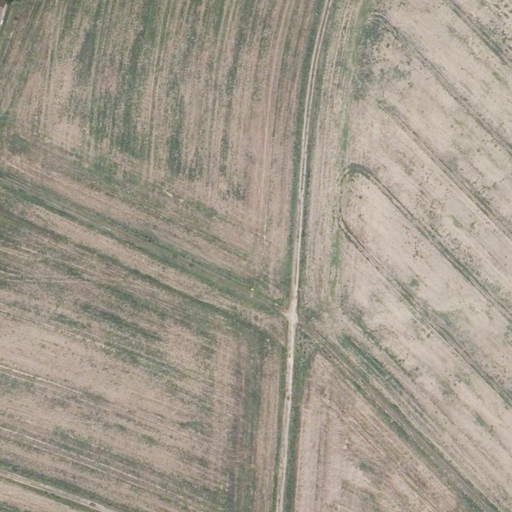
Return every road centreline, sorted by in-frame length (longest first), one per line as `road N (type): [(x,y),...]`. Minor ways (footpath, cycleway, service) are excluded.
road 1 (track): [(0,181),(293,319),(482,511)]
road 2 (track): [(279,511),(307,144),(331,0)]
